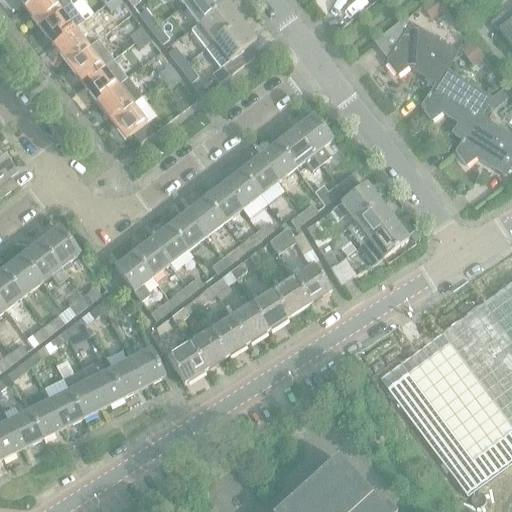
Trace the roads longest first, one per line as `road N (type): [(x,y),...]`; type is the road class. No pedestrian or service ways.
road 1 (tertiary): [(50,511),(462,254)]
road 2 (residential): [(318,67),(102,229),(59,173)]
road 3 (residential): [(462,254),(318,67)]
